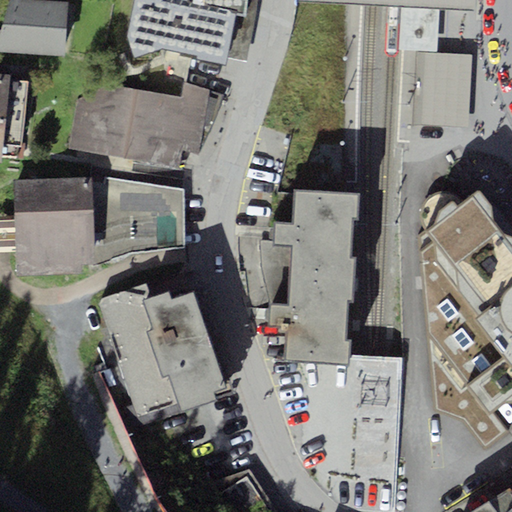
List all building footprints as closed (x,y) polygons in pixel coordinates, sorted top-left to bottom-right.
[(0,51),(63,55),(68,0),(63,0),(9,0),(0,32),(0,51)] [(133,0),(126,36),(134,56),(163,48),(225,63),(234,13),(235,10),(186,0),(133,0)] [(186,0),(235,10),(234,13),(242,15),(243,11),(244,0),(186,0)] [(300,0),(473,9),(473,0),(300,0)] [(401,0),(399,50),(437,52),(439,0),(401,0)] [(432,53),(425,52),(421,125),(420,132),(444,133),(445,126),(466,127),(470,55),(432,53)] [(11,62),(0,60),(0,160),(2,161),(2,156),(17,158),(17,145),(21,145),(28,79),(10,77),(11,62)] [(211,91),(184,80),(181,97),(106,86),(78,100),(70,149),(178,169),(182,149),(199,152),(213,122),(222,94),(211,91)] [(84,269),(94,264),(131,252),(184,246),(183,189),(92,177),(14,179),(16,276),(84,269)] [(511,391),(511,221),(477,178),(460,193),(447,188),(438,189),(427,195),(419,206),(419,221),(424,232),(412,236),(432,450),(511,391)] [(357,215),(358,192),(294,188),(293,224),(274,223),(273,243),(292,244),(289,302),(269,301),(267,329),(287,330),(285,361),(348,364),(350,340),(344,340),(346,300),(352,301),(354,256),(350,256),(352,215),(357,215)] [(233,391),(196,282),(143,298),(138,287),(97,301),(139,417),(177,403),(181,411),(233,391)] [(511,511),(511,489),(509,486),(464,511),(511,511)]
